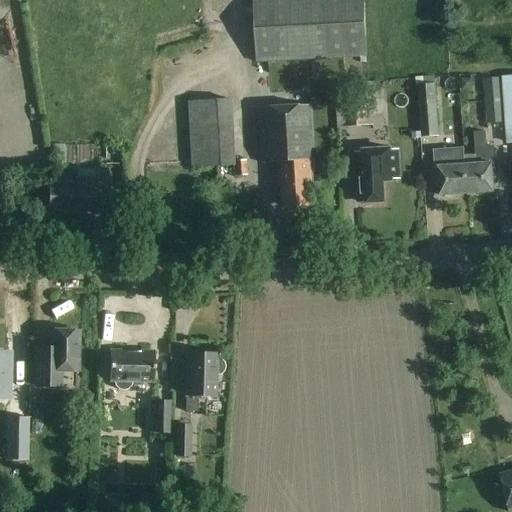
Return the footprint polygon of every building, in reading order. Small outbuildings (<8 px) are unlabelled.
[(254,0),(257,62),(366,56),(363,0),(254,0)] [(468,90),(472,86),(471,78),(461,78),(461,90),(468,90)] [(511,145),(511,78),(483,81),(486,125),(504,124),(506,146),(511,145)] [(418,85),(421,137),(438,136),(435,84),(418,85)] [(346,103),(347,127),(367,126),(366,102),(346,103)] [(262,163),(276,163),(279,163),(279,187),(283,187),(284,207),(311,206),(311,190),(313,190),(309,105),(259,108),(262,163)] [(192,169),(233,166),(233,161),(230,125),(189,128),(192,169)] [(463,156),(464,165),(466,194),(493,192),(492,165),(495,165),(493,146),(486,146),(485,132),(473,133),(475,155),(463,156)] [(64,144),(50,144),(50,158),(64,158),(64,144)] [(438,196),(466,194),(464,165),(453,166),(451,149),(433,151),(434,169),(436,169),(438,196)] [(360,202),(383,201),(381,170),(387,170),(386,152),(357,153),(360,202)] [(245,160),(233,161),(233,166),(234,176),(246,175),(245,160)] [(53,211),(101,212),(101,185),(94,185),(94,170),(77,170),(77,184),(69,184),(69,178),(53,178),(52,189),(48,189),(48,206),(53,206),(53,211)] [(5,175),(5,215),(17,215),(18,175),(5,175)] [(271,226),(271,181),(244,180),(243,226),(271,226)] [(77,371),(78,331),(48,331),(48,356),(36,356),(35,386),(59,386),(59,371),(77,371)] [(0,351),(0,400),(11,401),(12,352),(0,351)] [(151,382),(152,353),(138,353),(138,352),(125,352),(109,352),(109,381),(113,381),(113,382),(114,386),(117,389),(122,391),(126,390),(130,386),(131,382),(151,382)] [(223,372),(224,368),(223,363),(220,360),(216,359),(216,355),(187,354),(185,412),(197,413),(197,396),(215,397),(215,376),(220,375),(223,372)] [(168,433),(169,403),(156,403),(156,433),(168,433)] [(189,456),(190,426),(177,426),(176,456),(189,456)] [(511,511),(511,471),(498,475),(507,511),(511,511)] [(218,490),(210,490),(205,495),(205,503),(218,503),(218,490)]
